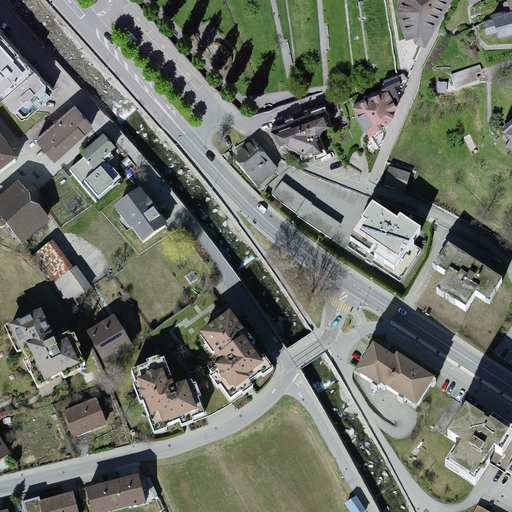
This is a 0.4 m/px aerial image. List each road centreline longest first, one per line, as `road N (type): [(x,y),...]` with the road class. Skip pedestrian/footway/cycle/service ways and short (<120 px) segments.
road 1 (residential): [(0,9),(164,193),(287,367)]
road 2 (residential): [(287,367),(279,389),(229,428),(0,487)]
road 3 (tertiary): [(189,137),(235,191),(351,285)]
road 4 (residential): [(371,189),(452,0)]
road 5 (unknown): [(102,122),(38,187),(96,285)]
road 6 (tertiary): [(68,0),(189,137)]
road 7 (residential): [(371,189),(298,160),(222,111)]
road 8 (residential): [(287,367),(370,511)]
road 9 (tertiary): [(403,317),(511,387)]
